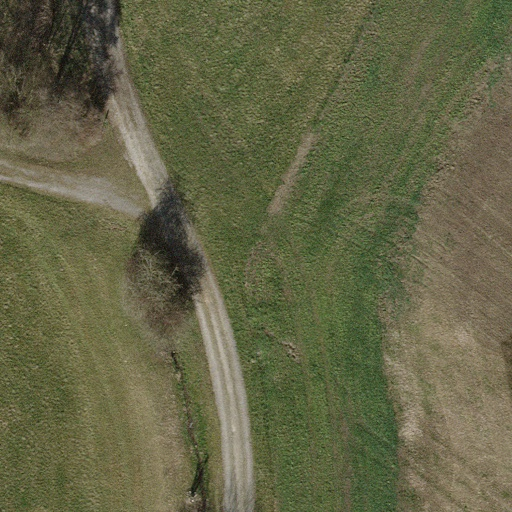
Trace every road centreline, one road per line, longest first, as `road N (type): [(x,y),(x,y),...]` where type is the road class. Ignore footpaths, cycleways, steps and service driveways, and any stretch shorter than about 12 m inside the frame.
road 1 (track): [(239,511),(236,417),(195,266),(155,180)]
road 2 (track): [(155,180),(112,54),(110,0)]
road 3 (track): [(155,180),(45,187),(0,173)]
